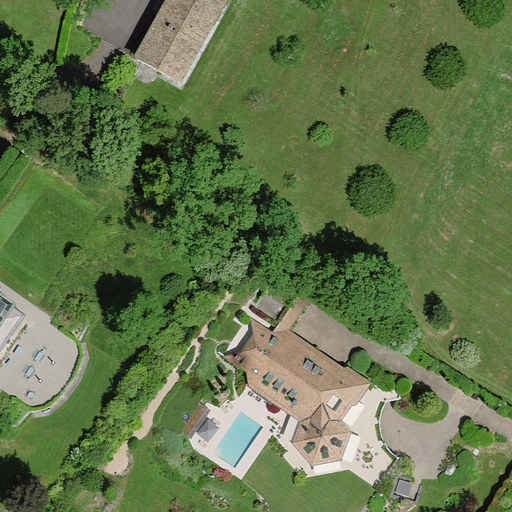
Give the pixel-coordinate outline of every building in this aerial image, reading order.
[(231,0),(172,0),(139,62),(184,87),(231,0)] [(301,417),(295,440),(311,461),(337,456),(345,431),(336,418),(350,398),(352,398),(363,383),(344,370),(286,331),(309,299),(299,291),(270,335),(253,322),(255,333),(241,353),(229,356),(250,370),(250,383),(301,417)] [(0,298),(0,326),(13,308),(0,298)] [(0,354),(27,318),(13,308),(0,326),(0,354)] [(83,359),(79,343),(61,330),(13,400),(32,413),(47,410),(62,398),(75,381),(83,359)]
